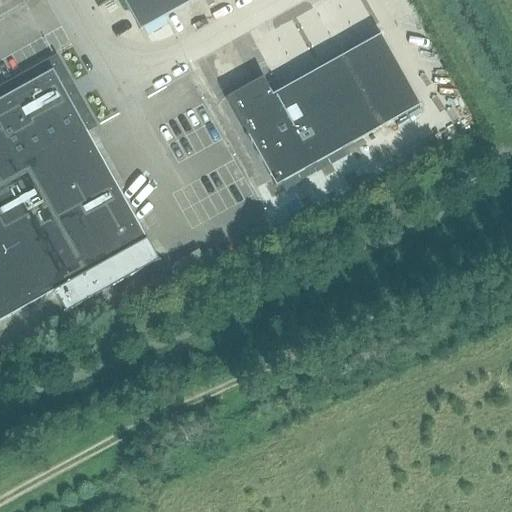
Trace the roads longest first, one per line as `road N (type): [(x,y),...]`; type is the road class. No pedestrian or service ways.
road 1 (track): [(0,502),(386,300),(511,247)]
road 2 (residential): [(279,0),(167,61),(132,69),(105,57),(68,0)]
